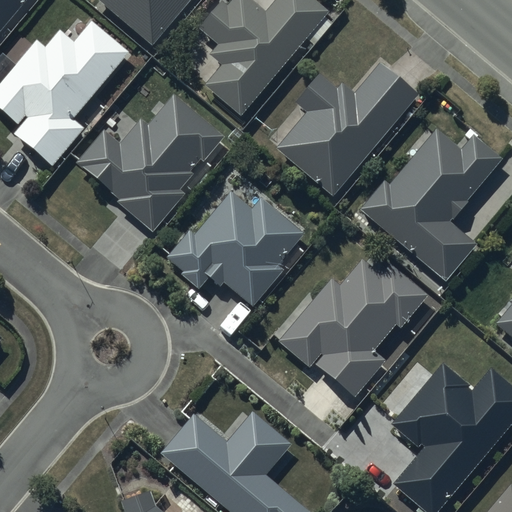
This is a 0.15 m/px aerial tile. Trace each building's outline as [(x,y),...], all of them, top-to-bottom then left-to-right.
[(0,0),(0,33),(27,0),(0,0)] [(96,0),(95,1),(152,48),(192,0),(96,0)] [(204,90),(241,119),(326,14),(308,0),(281,0),(268,17),(246,0),(235,0),(227,10),(222,6),(200,34),(218,48),(209,59),(221,69),(204,90)] [(13,137),(53,169),(83,131),(74,124),(129,56),(92,26),(75,47),(59,35),(45,51),(36,44),(0,88),(0,114),(19,130),(13,137)] [(276,153),(332,200),(417,98),(381,68),(354,99),(340,88),(336,93),(319,79),(296,106),(307,116),(276,153)] [(119,208),(152,236),(184,198),(179,194),(194,176),(191,174),(200,163),(202,165),(222,140),(174,99),(147,131),(141,125),(120,150),(104,137),(79,167),(123,203),(119,208)] [(360,216),(444,286),(475,249),(449,227),(453,223),(456,225),(471,207),(467,204),(501,164),(474,140),(460,156),(436,135),(389,191),(385,187),(360,216)] [(222,286),(251,310),(283,271),(279,267),(303,238),(259,202),(250,213),(230,196),(193,240),(188,236),(166,262),(183,275),(181,277),(200,293),(209,282),(219,290),(222,286)] [(278,347),(309,372),(321,358),(323,360),(315,369),(355,402),(385,366),(373,357),(396,329),(401,333),(428,300),(390,269),(386,274),(373,263),(368,269),(362,264),(340,291),(332,284),(316,303),(310,298),(275,341),(280,345),(278,347)] [(511,310),(494,332),(511,346),(511,305),(510,308),(511,309),(511,310)] [(392,490),(419,511),(438,511),(511,423),(511,390),(490,372),(471,395),(465,390),(467,388),(442,367),(390,430),(418,453),(421,449),(424,451),(392,490)] [(161,457),(226,511),(305,511),(266,479),(292,450),(252,417),(227,447),(194,419),(161,457)] [(511,511),(511,479),(508,475),(476,511),(511,511)] [(155,511),(150,496),(121,505),(123,511),(155,511)]
